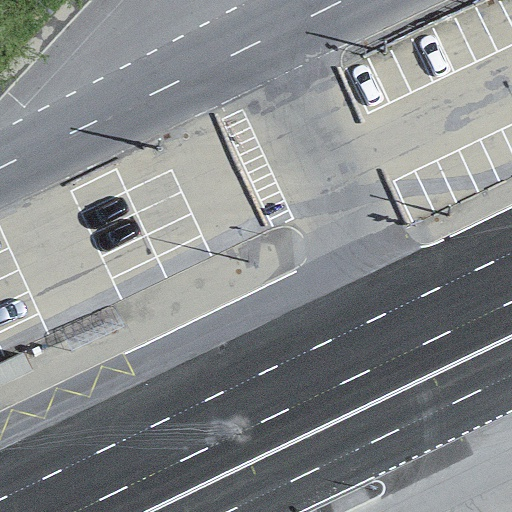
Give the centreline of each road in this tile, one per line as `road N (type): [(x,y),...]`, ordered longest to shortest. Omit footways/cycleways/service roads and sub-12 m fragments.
road 1 (tertiary): [(379,296),(0,474)]
road 2 (primary): [(150,511),(476,354)]
road 3 (tertiary): [(260,40),(0,168)]
road 4 (tertiary): [(379,296),(260,40)]
road 5 (tertiary): [(373,511),(511,443)]
road 6 (tertiary): [(511,237),(379,296)]
